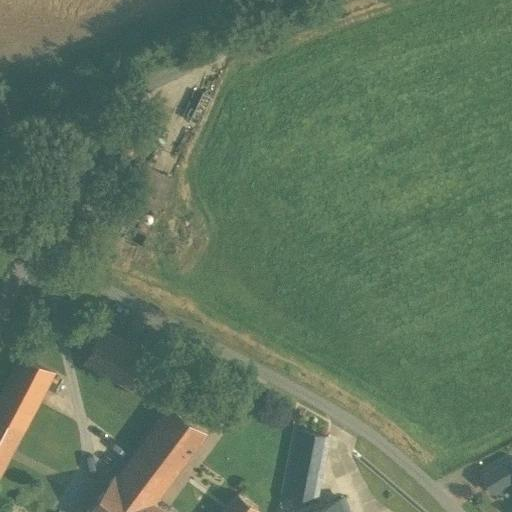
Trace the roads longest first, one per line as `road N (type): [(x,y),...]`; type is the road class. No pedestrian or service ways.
road 1 (unclassified): [(33,258),(376,440),(451,511)]
road 2 (unclassified): [(355,0),(102,103)]
road 3 (unclassified): [(33,258),(102,103)]
